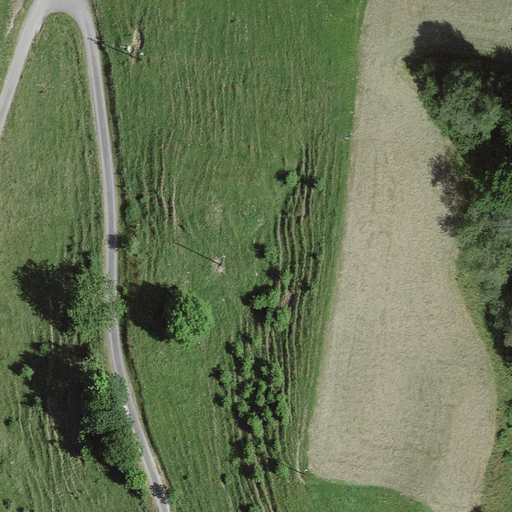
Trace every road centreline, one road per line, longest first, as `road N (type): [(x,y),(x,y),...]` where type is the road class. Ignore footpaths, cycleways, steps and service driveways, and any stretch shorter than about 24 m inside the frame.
road 1 (track): [(165,511),(108,319),(104,156),(88,33),(69,0)]
road 2 (track): [(0,122),(47,0)]
